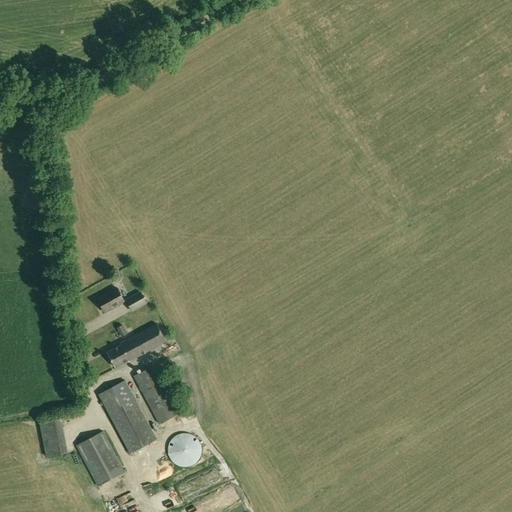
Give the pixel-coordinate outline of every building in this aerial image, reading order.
[(97,298),(105,312),(124,302),(116,288),(97,298)] [(125,299),(132,312),(147,303),(140,291),(125,299)] [(108,352),(116,367),(129,360),(129,361),(166,341),(156,324),(119,344),(120,345),(108,352)] [(116,328),(121,337),(125,335),(121,326),(116,328)] [(134,376),(159,424),(179,414),(153,366),(134,376)] [(98,394),(130,454),(157,439),(125,380),(98,394)] [(39,423),(46,457),(67,453),(61,418),(39,423)] [(76,445),(80,453),(97,486),(125,472),(103,431),(76,445)] [(168,451),(168,455),(170,458),(172,461),(175,464),(178,465),(181,466),(185,467),(189,466),(192,465),(195,463),(198,460),(200,457),(201,454),(201,450),(201,447),(200,443),(198,440),(196,437),(193,435),(189,434),(186,433),(182,433),(179,434),(175,436),(173,438),(170,441),(169,444),(168,448),(168,451)] [(158,468),(161,476),(170,472),(167,464),(158,468)] [(240,497),(216,509),(217,511),(236,511),(246,508),(240,497)]
